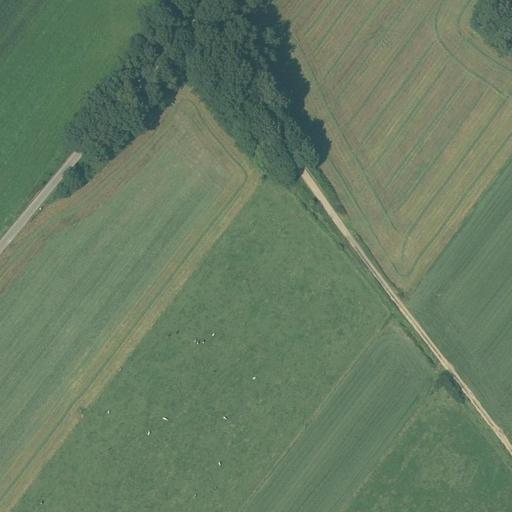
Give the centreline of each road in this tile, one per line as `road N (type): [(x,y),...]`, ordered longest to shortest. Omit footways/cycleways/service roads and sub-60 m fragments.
road 1 (track): [(194,15),(326,207),(511,452)]
road 2 (unclassified): [(207,0),(0,246)]
